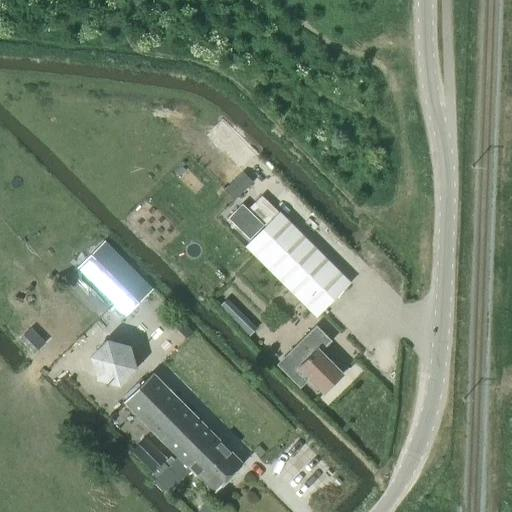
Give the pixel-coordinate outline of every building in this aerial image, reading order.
[(242,172),(223,190),(234,201),(252,183),(242,172)] [(242,204),(228,219),(249,239),(263,225),(242,204)] [(279,212),(245,247),(315,317),(350,282),(279,212)] [(105,243),(78,269),(125,316),(152,291),(105,243)] [(227,298),(215,310),(227,322),(239,310),(227,298)] [(315,326),(277,364),(299,386),(305,380),(307,378),(322,393),(340,375),(318,352),(329,341),(315,326)] [(125,374),(127,366),(126,359),(124,355),(122,352),(115,347),(112,345),(107,344),(101,344),(98,345),(94,347),(89,350),(85,357),(84,361),(83,366),(83,370),(85,374),(89,381),(92,383),(96,386),(104,388),(109,388),(114,386),(120,382),(124,378),(125,374)] [(153,373),(123,403),(177,457),(174,460),(170,456),(165,461),(144,439),(132,451),(145,464),(147,462),(155,470),(150,474),(155,479),(153,481),(166,494),(190,471),(212,493),(243,463),(153,373)]
